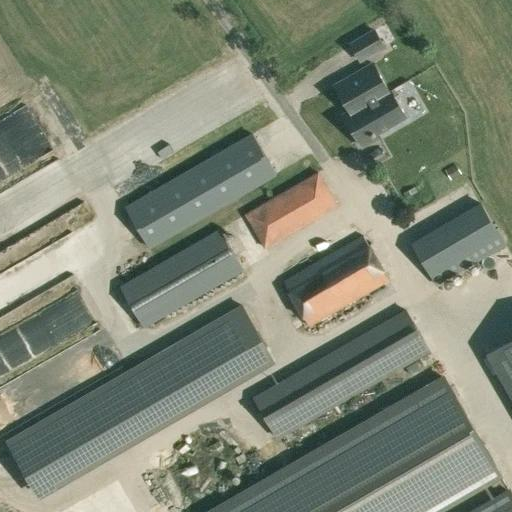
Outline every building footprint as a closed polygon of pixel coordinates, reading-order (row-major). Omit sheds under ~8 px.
[(348,45),(360,64),(387,46),(375,27),(348,45)] [(344,113),(363,147),(379,138),(377,134),(407,117),(392,91),(390,92),(374,64),(336,85),(350,109),(344,113)] [(253,134),(126,207),(149,246),(275,173),(253,134)] [(123,173),(135,168),(127,151),(115,156),(123,173)] [(245,214),(264,249),(338,206),(319,171),(245,214)] [(411,241),(436,285),(507,244),(480,201),(411,241)] [(12,207),(0,211),(0,240),(22,231),(12,207)] [(304,232),(310,243),(324,235),(317,224),(304,232)] [(121,286),(144,326),(243,269),(219,229),(121,286)] [(285,281),(310,326),(316,323),(341,309),(390,281),(364,234),(285,281)] [(39,496),(275,360),(242,304),(7,440),(39,496)] [(406,309),(255,397),(278,437),(429,349),(406,309)] [(0,342),(0,371),(69,341),(58,316),(0,342)] [(511,338),(488,353),(511,395),(511,338)] [(445,378),(212,511),(434,511),(500,474),(445,378)] [(511,511),(511,493),(511,491),(474,511),(511,511)]
